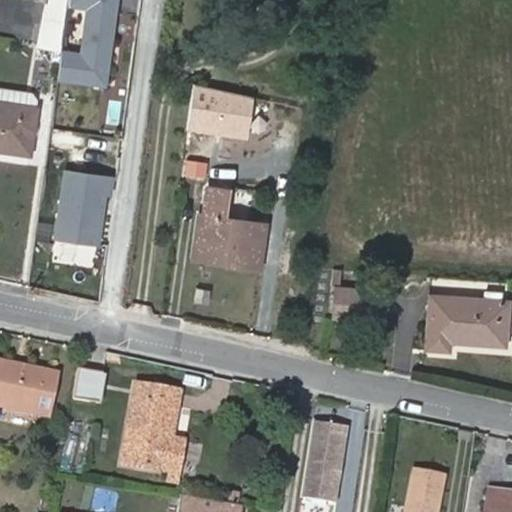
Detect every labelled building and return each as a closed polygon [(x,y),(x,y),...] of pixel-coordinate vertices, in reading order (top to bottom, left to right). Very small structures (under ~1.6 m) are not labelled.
[(40,44),(62,47),(68,0),(48,0),(48,3),(46,3),(40,44)] [(70,0),(69,8),(86,10),(80,53),(63,50),(59,80),(108,87),(120,0),(70,0)] [(256,95),(196,85),(188,132),(247,142),(256,95)] [(0,87),(0,100),(36,106),(38,92),(0,87)] [(0,100),(0,149),(30,153),(36,106),(0,100)] [(276,148),(293,151),(298,126),(280,122),(276,148)] [(114,176),(64,168),(54,237),(103,244),(114,176)] [(226,253),(224,262),(259,267),(265,226),(224,219),(227,191),(208,188),(204,216),(199,215),(194,248),(226,253)] [(193,257),(224,262),(226,253),(194,248),(193,257)] [(343,269),(334,268),(332,281),(341,282),(343,269)] [(337,288),(335,316),(375,319),(376,290),(337,288)] [(507,301),(431,296),(427,348),(448,349),(449,340),(504,343),(507,301)] [(55,376),(0,363),(0,403),(47,414),(55,376)] [(103,372),(78,367),(73,397),(98,401),(103,372)] [(165,471),(171,439),(179,391),(136,384),(122,463),(165,471)] [(345,425),(312,420),(300,496),(333,501),(345,425)] [(184,441),(171,439),(165,471),(178,472),(184,441)] [(435,511),(443,477),(414,471),(406,511),(435,511)] [(511,511),(511,494),(490,491),(486,511),(511,511)] [(239,511),(241,505),(181,494),(178,511),(239,511)]
